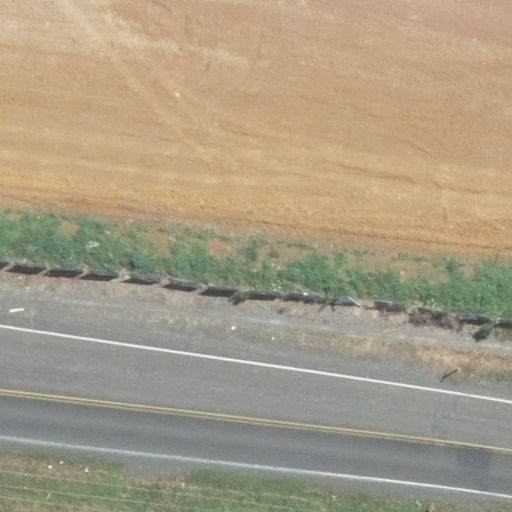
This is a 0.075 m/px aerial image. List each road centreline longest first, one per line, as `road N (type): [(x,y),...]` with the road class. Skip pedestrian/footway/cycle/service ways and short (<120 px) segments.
road 1 (unclassified): [(0,389),(511,456)]
road 2 (residential): [(511,21),(484,29),(246,0)]
